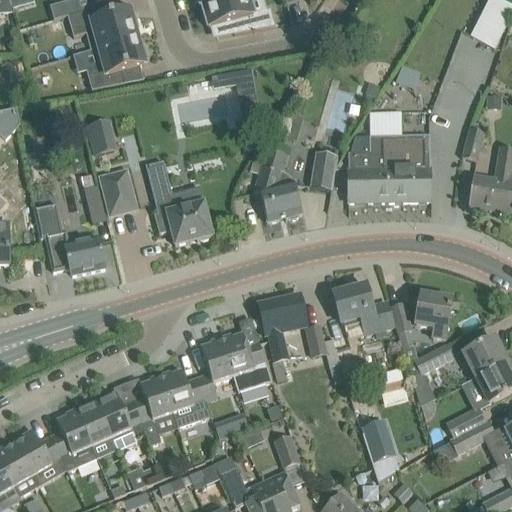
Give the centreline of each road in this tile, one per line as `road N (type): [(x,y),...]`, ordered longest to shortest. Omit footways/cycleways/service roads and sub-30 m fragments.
road 1 (secondary): [(161,295),(369,244),(457,250),(511,278)]
road 2 (residential): [(350,0),(336,24),(300,50),(206,60),(185,55),(162,0)]
road 3 (residential): [(0,419),(152,342),(161,295)]
